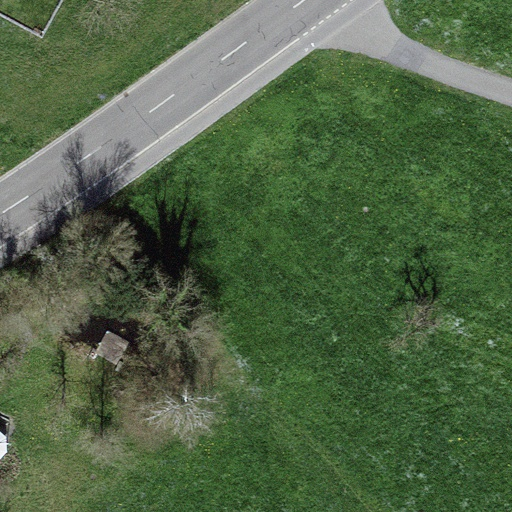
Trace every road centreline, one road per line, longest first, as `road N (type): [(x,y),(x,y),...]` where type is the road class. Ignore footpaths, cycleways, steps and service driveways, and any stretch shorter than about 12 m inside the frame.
road 1 (tertiary): [(0,214),(307,0)]
road 2 (track): [(511,89),(339,19)]
